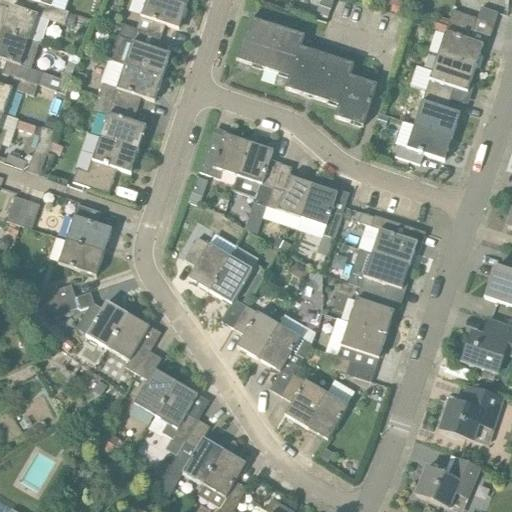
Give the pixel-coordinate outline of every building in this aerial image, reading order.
[(29,0),(29,1),(52,9),(55,0),(29,0)] [(147,0),(137,31),(161,40),(166,27),(179,32),(187,8),(163,0),(147,0)] [(306,0),(305,7),(318,10),(320,0),(306,0)] [(3,34),(29,43),(38,18),(64,27),(65,25),(74,28),(75,23),(81,25),(83,19),(52,9),(29,1),(25,13),(12,8),(3,34)] [(474,32),(477,21),(453,13),(449,24),(474,32)] [(236,63),(263,71),(276,29),(250,21),(236,63)] [(438,58),(476,71),(484,47),(470,43),(474,32),(449,24),(438,58)] [(124,67),(163,80),(171,56),(157,52),(161,40),(137,31),(122,26),(118,39),(132,44),(124,67)] [(263,71),(289,80),(303,38),(276,29),(263,71)] [(4,75),(38,87),(39,86),(55,92),(66,95),(77,62),(67,59),(59,81),(42,75),(21,68),(29,43),(3,34),(0,43),(0,60),(8,63),(4,75)] [(286,91),(312,100),(326,58),(301,50),(305,39),(303,38),(289,80),(286,91)] [(312,100),(339,108),(352,67),(326,58),(312,100)] [(426,94),(451,101),(454,91),(468,95),(476,71),(438,58),(426,94)] [(98,99),(137,112),(142,99),(155,104),(163,80),(124,67),(117,90),(103,85),(98,99)] [(352,67),(339,108),(335,120),(363,129),(377,87),(350,78),(354,67),(352,67)] [(0,115),(4,117),(13,91),(34,99),(35,96),(38,87),(4,75),(0,87),(0,86),(0,115)] [(415,127),(453,140),(460,116),(447,112),(451,101),(426,94),(415,127)] [(101,140),(139,153),(147,128),(133,124),(137,112),(98,99),(94,112),(108,117),(101,140)] [(453,140),(415,127),(407,151),(399,148),(395,159),(420,168),(424,157),(445,164),(453,140)] [(27,173),(39,177),(54,133),(42,129),(27,173)] [(213,171),(237,179),(238,179),(249,145),(225,137),(219,154),(208,151),(200,175),(211,179),(213,171)] [(139,153),(101,140),(89,175),(78,171),(73,184),(109,196),(118,171),(131,175),(139,153)] [(266,209),(267,210),(282,167),(270,163),(273,153),(249,145),(238,179),(237,179),(232,193),(256,201),(254,205),(266,209)] [(267,210),(303,222),(314,188),(289,179),(292,170),(282,167),(267,210)] [(192,204),(202,206),(208,181),(199,179),(192,204)] [(314,188),(303,222),(326,229),(323,238),(334,241),(343,216),(332,213),(338,195),(314,188)] [(7,224),(19,228),(27,203),(15,199),(7,224)] [(19,228),(32,232),(40,208),(27,203),(19,228)] [(66,242),(104,255),(112,232),(97,226),(101,215),(78,207),(66,242)] [(372,219),(358,214),(355,224),(368,229),(372,219)] [(262,220),(251,216),(245,231),(244,234),(256,238),(262,220)] [(372,255),(410,267),(418,245),(406,241),(409,230),(375,218),(372,230),(380,233),(372,255)] [(188,282),(210,295),(230,260),(197,241),(184,263),(195,270),(188,282)] [(104,255),(66,242),(58,266),(96,279),(104,255)] [(361,289),(385,297),(388,288),(402,292),(410,267),(372,255),(361,289)] [(511,309),(511,255),(511,256),(505,274),(494,270),(484,300),(511,309)] [(233,331),(247,309),(234,302),(251,273),(230,260),(210,295),(231,307),(221,324),(233,331)] [(36,314),(51,309),(76,300),(71,287),(32,301),(36,314)] [(349,324),(387,337),(394,314),(381,309),(385,297),(361,289),(349,324)] [(55,321),(80,313),(93,308),(95,306),(91,295),(76,300),(51,309),(55,321)] [(86,339),(108,352),(129,317),(107,304),(86,339)] [(237,350),(259,363),(279,328),(247,309),(233,331),(244,338),(237,350)] [(137,377),(150,354),(139,347),(149,329),(129,317),(108,352),(129,364),(125,370),(137,377)] [(511,329),(490,322),(484,339),(472,335),(462,366),(497,377),(504,356),(511,359),(511,329)] [(337,360),(351,364),(375,372),(387,337),(349,324),(337,360)] [(281,399),(295,378),(293,376),(305,356),(310,347),(300,341),(279,328),(259,363),(279,375),(269,392),(281,399)] [(156,419),(176,385),(155,372),(162,361),(150,354),(137,377),(148,383),(134,407),(156,419)] [(375,372),(351,364),(347,377),(371,385),(375,372)] [(285,418),(307,430),(327,396),(295,378),(281,399),(292,406),(285,418)] [(327,396),(307,430),(328,443),(356,395),(335,383),(327,396)] [(185,445),(199,423),(187,416),(198,398),(176,385),(156,419),(152,426),(185,445)] [(440,432),(473,444),(487,448),(490,446),(494,432),(493,432),(503,400),(468,388),(462,407),(449,403),(440,432)] [(183,475),(204,488),(224,453),(203,441),(210,429),(199,423),(185,445),(196,452),(183,475)] [(124,465),(134,450),(100,429),(90,445),(124,465)] [(224,453),(204,488),(199,498),(220,510),(218,511),(233,511),(247,491),(235,484),(246,466),(224,453)] [(415,497),(449,511),(450,511),(464,511),(468,502),(467,501),(480,470),(457,460),(449,479),(427,469),(415,497)] [(289,511),(272,502),(265,511),(289,511)]
